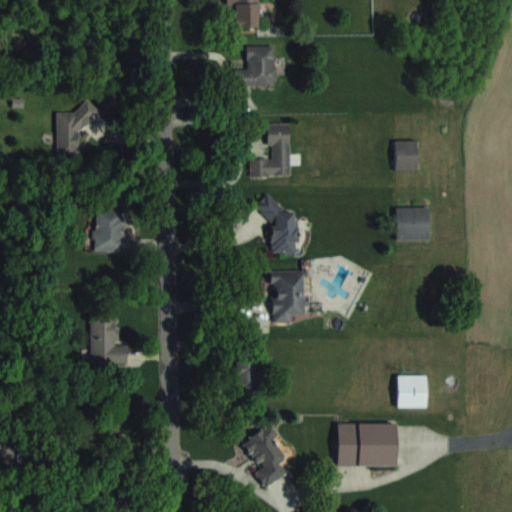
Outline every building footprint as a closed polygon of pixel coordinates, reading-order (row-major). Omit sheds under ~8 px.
[(259,0),(225,0),(226,6),(234,6),(234,26),(259,26),(259,0)] [(245,66),(233,66),(233,84),(275,84),(275,44),(245,44),(245,66)] [(56,156),(79,156),(78,128),(92,127),(92,108),(55,109),(56,156)] [(249,175),(290,174),(289,122),(268,123),(269,157),(249,157),(249,175)] [(394,168),(416,168),(416,138),(394,138),(394,168)] [(295,252),(297,211),(279,210),(280,195),(267,195),(265,251),(295,252)] [(395,206),(395,238),(429,238),(429,206),(395,206)] [(127,251),(127,208),(93,208),(93,251),(127,251)] [(271,321),(291,321),(291,312),(303,312),(303,268),(270,268),(271,321)] [(115,345),(115,320),(89,320),(89,363),(125,363),(125,345),(115,345)] [(234,391),(260,391),(260,354),(234,354),(234,391)] [(396,406),(426,406),(426,375),(396,375),(396,406)] [(395,466),(395,421),(335,421),(335,466),(395,466)] [(254,472),(262,488),(291,473),(266,428),(240,442),(256,471),(254,472)]
